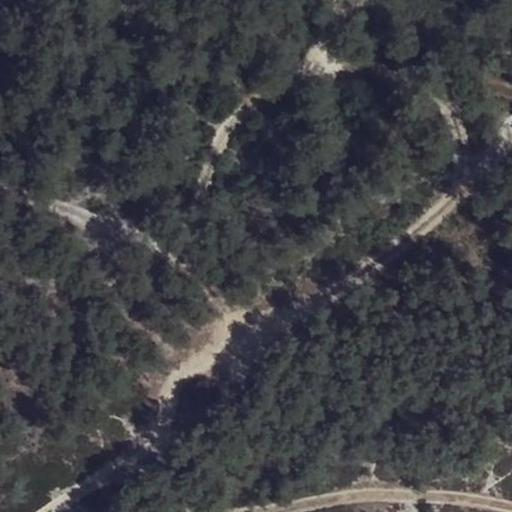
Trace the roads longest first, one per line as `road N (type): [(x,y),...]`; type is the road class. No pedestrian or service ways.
road 1 (track): [(40,511),(154,438),(191,366),(311,302),(432,222),(511,148)]
road 2 (track): [(274,511),(392,492),(482,511)]
